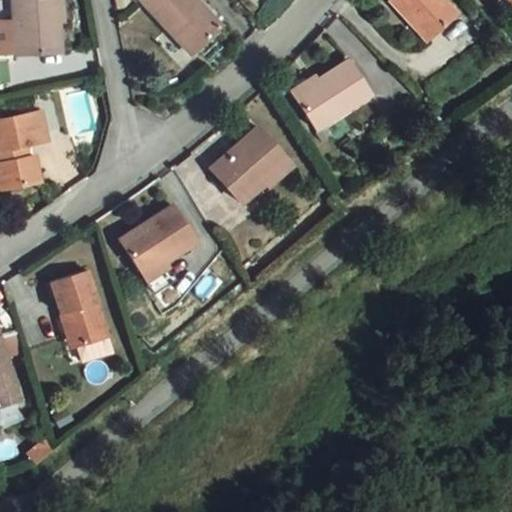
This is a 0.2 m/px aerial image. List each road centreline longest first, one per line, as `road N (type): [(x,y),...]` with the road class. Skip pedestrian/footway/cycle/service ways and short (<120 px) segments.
road 1 (unclassified): [(25,511),(511,112)]
road 2 (residential): [(316,0),(146,161)]
road 3 (residential): [(146,161),(0,254)]
road 4 (residential): [(99,0),(125,113),(146,161)]
